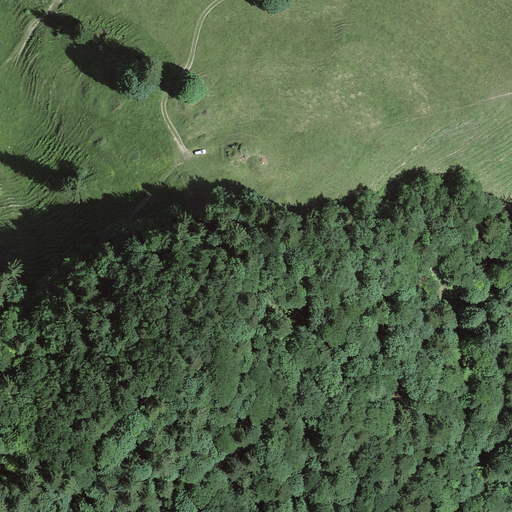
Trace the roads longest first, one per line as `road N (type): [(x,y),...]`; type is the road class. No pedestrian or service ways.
road 1 (track): [(220,0),(202,17),(186,68),(164,100),(176,138)]
road 2 (track): [(113,232),(78,273),(0,310)]
